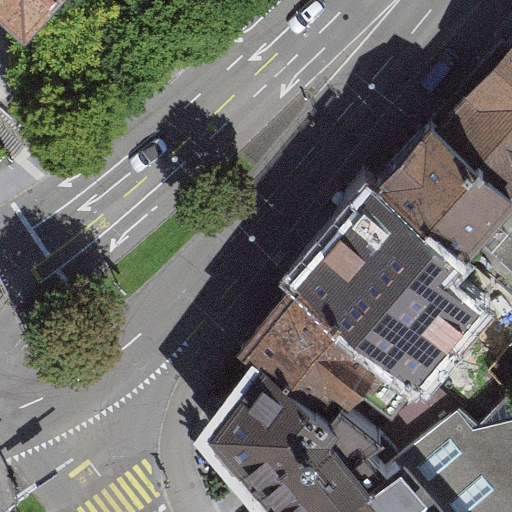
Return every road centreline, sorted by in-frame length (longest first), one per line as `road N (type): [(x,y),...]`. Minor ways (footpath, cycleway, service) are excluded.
road 1 (secondary): [(12,434),(81,398),(145,346),(393,55),(417,0)]
road 2 (secondary): [(336,0),(131,183),(0,267)]
